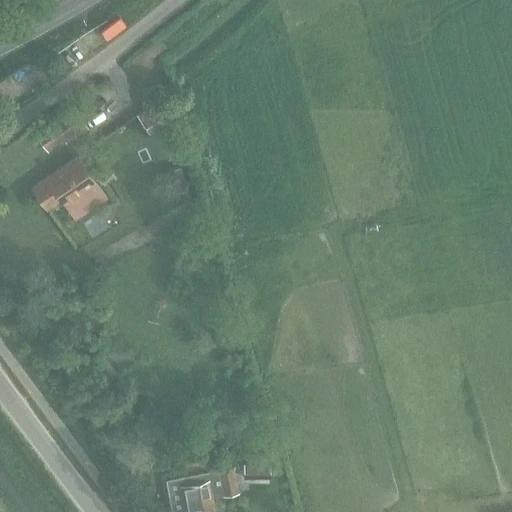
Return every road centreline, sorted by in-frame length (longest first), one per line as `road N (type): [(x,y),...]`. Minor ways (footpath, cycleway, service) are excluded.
road 1 (unclassified): [(0,136),(177,0)]
road 2 (tertiary): [(92,511),(0,386)]
